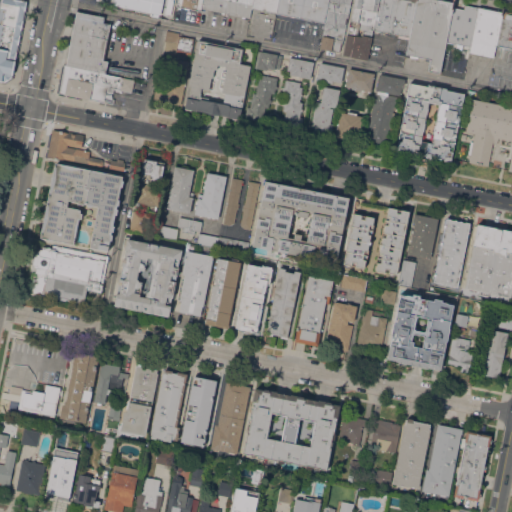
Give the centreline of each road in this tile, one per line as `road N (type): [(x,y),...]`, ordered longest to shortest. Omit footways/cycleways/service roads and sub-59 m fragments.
road 1 (residential): [(511,202),(0,101)]
road 2 (residential): [(511,410),(0,309)]
road 3 (residential): [(0,266),(47,29)]
